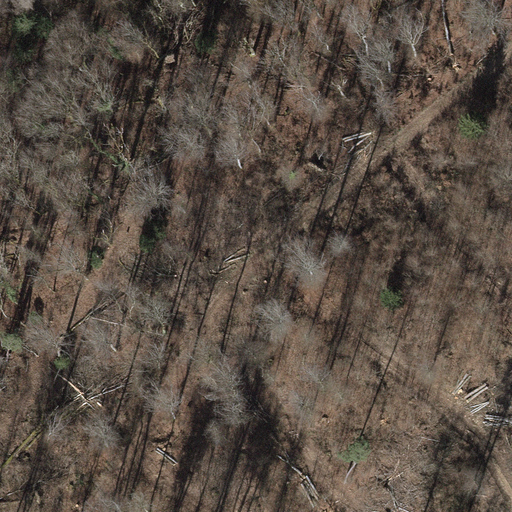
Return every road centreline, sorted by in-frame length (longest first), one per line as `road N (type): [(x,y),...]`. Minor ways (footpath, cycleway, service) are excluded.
road 1 (track): [(511,40),(233,291),(86,511)]
road 2 (track): [(322,0),(199,126)]
